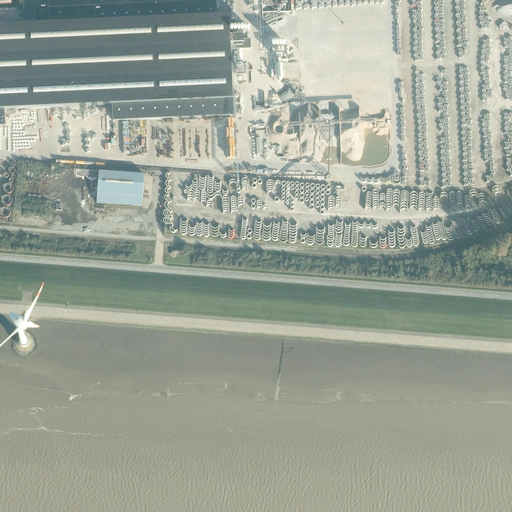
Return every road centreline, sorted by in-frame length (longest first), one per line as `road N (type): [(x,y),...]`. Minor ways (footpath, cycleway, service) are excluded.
road 1 (tertiary): [(511,297),(0,257)]
road 2 (track): [(511,342),(0,302)]
